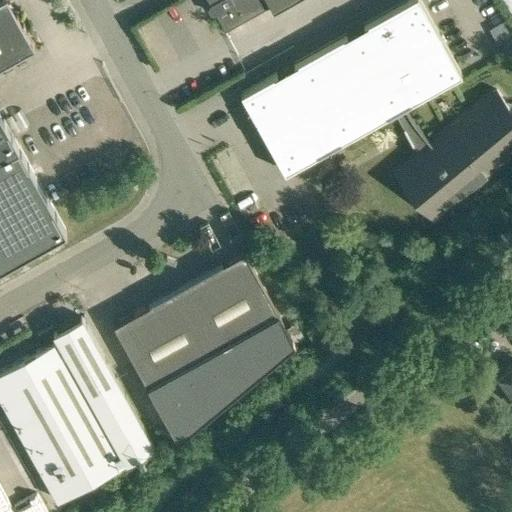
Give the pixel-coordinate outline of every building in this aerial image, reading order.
[(0,0),(0,264),(65,228),(19,146),(0,111),(0,64),(34,45),(9,0),(0,0)] [(273,11),(292,0),(208,0),(211,4),(208,8),(211,13),(216,13),(225,30),(270,5),(273,11)] [(394,110),(404,104),(461,72),(421,0),(406,0),(241,92),(285,171),(394,110)] [(511,107),(497,89),(432,143),(418,154),(397,172),(433,215),(447,203),(445,199),(453,194),(468,184),(476,179),(485,171),(485,172),(511,149),(511,107)] [(418,154),(432,143),(426,138),(420,132),(415,125),(411,119),(407,111),(404,104),(394,110),(418,154)] [(252,213),(259,210),(255,203),(248,206),(252,213)] [(177,437),(294,341),(279,311),(244,250),(113,323),(147,384),(177,437)] [(131,467),(153,454),(150,448),(155,445),(82,315),(54,331),(58,339),(0,371),(0,395),(58,499),(128,461),(131,467)] [(511,364),(495,377),(511,400),(511,364)] [(0,409),(0,461),(21,452),(0,409)]
